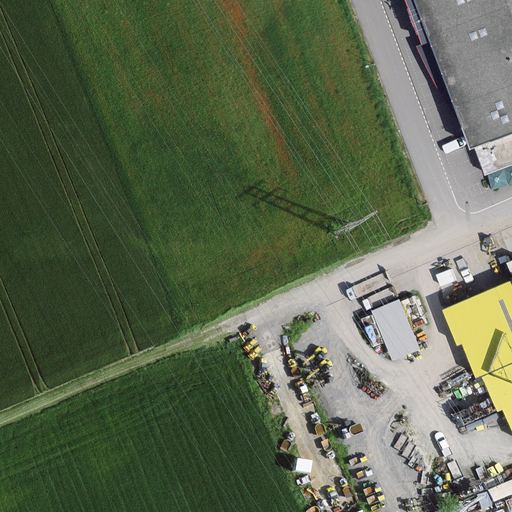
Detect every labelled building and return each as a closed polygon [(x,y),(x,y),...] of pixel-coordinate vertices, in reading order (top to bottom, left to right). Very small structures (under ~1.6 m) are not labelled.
[(417,0),(422,11),(451,0),(417,0)] [(511,122),(511,0),(451,0),(422,11),(469,139),(511,122)] [(511,283),(451,310),(466,343),(471,341),(486,374),(511,362),(511,283)] [(403,293),(373,303),(391,354),(420,344),(403,293)] [(511,369),(493,378),(506,408),(510,406),(511,410),(511,369)]
